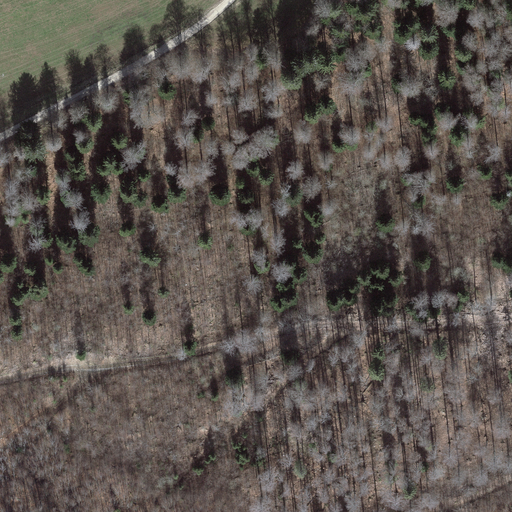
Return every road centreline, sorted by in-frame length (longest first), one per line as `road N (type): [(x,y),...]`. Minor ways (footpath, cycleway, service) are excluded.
road 1 (track): [(0,375),(511,312)]
road 2 (track): [(229,0),(190,32),(0,137)]
